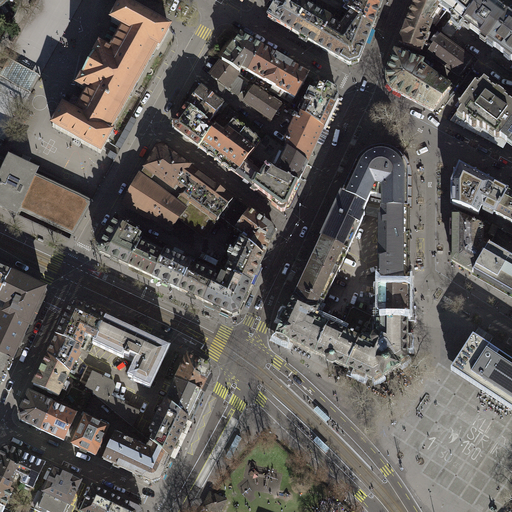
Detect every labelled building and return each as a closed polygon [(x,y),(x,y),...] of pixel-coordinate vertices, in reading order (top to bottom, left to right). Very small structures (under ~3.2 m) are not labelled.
[(0,0),(0,10),(2,10),(5,7),(9,3),(10,0),(0,0)] [(279,0),(268,19),(291,32),(306,5),(300,1),(300,0),(279,0)] [(372,27),(382,1),(380,0),(349,0),(353,3),(348,11),(350,13),(372,27)] [(439,5),(425,0),(415,0),(399,43),(421,50),(431,23),(427,22),(439,5)] [(440,0),(439,5),(446,10),(463,23),(480,0),(440,0)] [(487,42),(508,15),(500,9),(489,0),(480,0),(463,23),(487,42)] [(122,3),(111,22),(123,29),(111,51),(100,45),(77,86),(88,92),(75,114),(63,108),(52,127),(100,154),(111,135),(109,134),(157,47),(160,49),(170,30),(122,3)] [(332,20),(306,5),(291,32),(307,41),(316,46),(330,23),(332,20)] [(339,28),(330,23),(316,46),(327,53),(335,58),(349,65),(359,63),(372,27),(350,13),(339,28)] [(511,17),(508,15),(487,42),(511,60),(511,17)] [(248,72),(262,49),(250,42),(239,37),(231,47),(221,61),(238,73),(241,67),(248,72)] [(471,58),(441,37),(429,54),(459,75),(471,58)] [(262,49),(248,72),(293,99),(307,76),(279,59),(262,49)] [(421,63),(395,52),(386,75),(387,84),(393,90),(433,112),(449,88),(442,83),(421,68),(421,63)] [(11,58),(1,76),(31,92),(40,74),(11,58)] [(221,61),(211,74),(228,86),(238,73),(221,61)] [(244,91),(249,83),(238,77),(234,85),(244,91)] [(302,114),(323,129),(338,99),(336,92),(317,81),(315,87),(313,93),(309,92),(304,103),(306,105),(302,114)] [(500,137),(511,119),(511,103),(511,104),(505,98),(506,96),(496,89),(494,91),(483,82),(480,85),(474,84),(458,107),(460,112),(458,114),(470,123),(468,125),(474,129),(476,126),(482,130),(483,128),(497,139),(500,137)] [(186,106),(208,123),(222,105),(200,88),(193,98),(186,106)] [(281,105),(254,88),(244,103),(271,120),(281,105)] [(208,123),(186,106),(174,122),(175,130),(199,147),(214,127),(208,123)] [(285,148),(306,164),(317,138),(323,129),(302,114),(298,121),(295,119),(284,142),(287,143),(285,148)] [(235,175),(246,161),(261,141),(255,136),(253,136),(248,130),(246,131),(242,125),(239,126),(234,119),(222,134),(214,127),(199,147),(235,175)] [(511,119),(500,137),(508,142),(509,141),(511,143),(511,119)] [(174,183),(176,184),(190,166),(163,148),(160,147),(156,149),(151,156),(144,168),(171,187),(174,183)] [(273,172),(297,183),(302,172),(306,164),(285,148),(273,172)] [(356,166),(343,195),(366,206),(382,210),(408,210),(408,178),(406,168),(400,159),(391,152),(387,151),(382,150),(371,152),(362,158),(356,166)] [(7,164),(0,160),(0,207),(17,215),(19,210),(73,235),(91,203),(34,177),(37,172),(10,159),(7,164)] [(246,161),(235,175),(284,211),(295,188),(297,183),(273,172),(266,167),(261,173),(246,161)] [(212,183),(190,166),(176,184),(185,190),(181,196),(189,201),(177,218),(205,238),(221,216),(233,199),(212,183)] [(171,187),(144,168),(125,204),(170,229),(177,218),(189,201),(181,196),(185,190),(176,184),(174,183),(171,187)] [(452,184),(452,205),(478,216),(482,208),(497,215),(508,193),(493,185),(492,185),(489,184),(489,180),(483,180),(476,176),(476,173),(470,173),(460,168),(458,173),(454,173),(454,181),(452,184)] [(511,195),(508,193),(497,215),(496,216),(501,219),(507,222),(511,224),(511,195)] [(322,240),(348,252),(365,215),(362,214),(366,206),(343,195),(342,195),(336,209),(322,240)] [(254,216),(233,199),(221,216),(244,236),(241,239),(263,257),(275,233),(272,227),(254,216)] [(379,283),(408,283),(408,229),(408,210),(382,210),(382,219),(379,219),(379,283)] [(488,248),(483,246),(483,243),(483,227),(454,214),(453,214),(453,262),(473,273),(488,248)] [(114,260),(128,267),(139,243),(137,242),(139,237),(135,235),(137,232),(115,220),(99,248),(102,255),(114,260)] [(250,285),(263,257),(241,239),(225,272),(227,273),(250,285)] [(297,291),(324,303),(348,252),(322,240),(317,250),(297,291)] [(163,254),(139,243),(128,267),(140,272),(152,278),(163,254)] [(487,282),(495,286),(511,295),(511,258),(504,253),(496,249),(489,245),(488,248),(473,273),(478,276),(487,282)] [(164,252),(163,254),(152,278),(172,287),(179,291),(190,267),(191,265),(164,252)] [(190,295),(203,302),(214,278),(190,267),(179,291),(190,295)] [(0,295),(10,274),(0,269),(0,295)] [(238,311),(250,285),(227,273),(225,278),(220,276),(218,281),(214,278),(203,302),(218,308),(225,312),(230,314),(238,311)] [(2,311),(0,314),(0,355),(12,361),(43,294),(41,288),(10,274),(0,295),(0,301),(9,306),(5,313),(2,311)] [(379,320),(408,320),(408,301),(408,283),(379,283),(379,320)] [(282,322),(275,336),(290,343),(290,342),(315,354),(329,325),(320,321),(327,305),(324,303),(297,291),(283,323),(282,322)] [(76,305),(70,307),(66,315),(62,323),(56,336),(81,348),(84,341),(82,340),(82,338),(87,341),(89,337),(95,339),(96,340),(106,318),(76,305)] [(408,320),(379,320),(375,320),(354,310),(352,311),(343,332),(330,326),(330,325),(329,325),(315,354),(326,359),(327,362),(332,365),(336,364),(374,381),(381,376),(383,379),(388,376),(389,376),(396,372),(396,371),(401,367),(400,365),(407,360),(407,338),(408,320)] [(96,340),(95,339),(93,344),(123,358),(124,356),(129,358),(130,356),(137,359),(135,363),(135,362),(128,376),(134,379),(134,381),(150,388),(169,348),(148,338),(114,322),(106,318),(96,340)] [(47,355),(69,373),(70,374),(75,363),(76,364),(80,356),(78,355),(81,348),(56,336),(54,340),(53,343),(47,355)] [(451,371),(511,410),(511,362),(499,354),(496,358),(487,352),(490,348),(473,337),(451,371)] [(10,363),(12,361),(0,355),(0,385),(2,382),(4,382),(7,376),(5,375),(7,370),(9,371),(11,368),(12,365),(10,363)] [(69,373),(47,355),(42,366),(33,385),(59,397),(69,373)] [(187,356),(176,380),(201,392),(210,372),(209,366),(187,356)] [(92,393),(107,405),(112,394),(115,388),(112,382),(98,375),(99,372),(87,366),(80,382),(92,392),(92,393)] [(166,401),(188,419),(201,392),(176,380),(166,401)] [(41,430),(53,404),(29,393),(26,400),(19,414),(22,421),(41,430)] [(112,394),(107,405),(132,427),(139,412),(123,405),(124,403),(121,402),(122,399),(112,394)] [(188,419),(166,401),(166,402),(162,409),(161,408),(156,419),(150,432),(154,434),(151,441),(151,442),(170,458),(188,419)] [(53,404),(41,430),(64,441),(77,415),(53,404)] [(85,417),(72,445),(96,456),(109,428),(85,417)] [(170,458),(151,442),(147,449),(116,435),(104,460),(122,468),(153,483),(160,480),(170,458)] [(15,474),(24,455),(10,448),(5,450),(2,451),(0,455),(0,478),(12,484),(17,475),(15,474)] [(33,489),(45,465),(24,455),(15,474),(17,475),(23,478),(21,483),(33,489)] [(38,511),(67,511),(81,482),(54,469),(35,510),(38,511)] [(240,478),(240,487),(269,488),(270,471),(247,471),(246,478),(240,478)] [(12,484),(0,478),(0,506),(5,508),(13,491),(10,489),(12,484)] [(109,511),(116,498),(109,495),(93,487),(80,511),(109,511)] [(203,507),(213,511),(221,511),(227,500),(210,492),(203,507)] [(140,511),(140,509),(116,498),(109,511),(140,511)]
